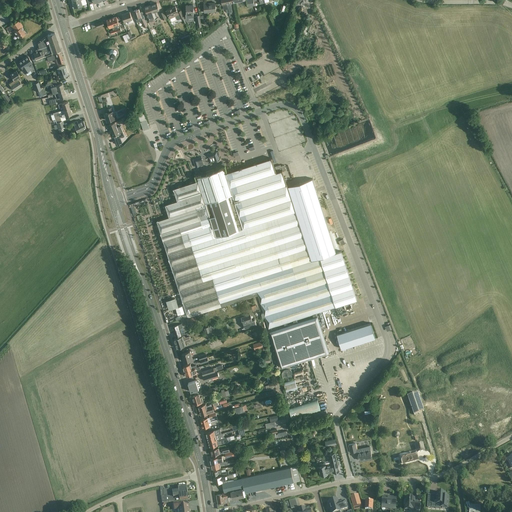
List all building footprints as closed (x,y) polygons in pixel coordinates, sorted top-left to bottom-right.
[(229,11),(226,0),(217,0),(220,5),(223,5),(224,10),(226,9),(227,13),(229,12),(229,11)] [(157,3),(150,5),(155,19),(157,18),(155,12),(159,10),(157,3)] [(204,4),(204,9),(204,13),(216,12),(215,3),(204,4)] [(155,19),(150,5),(144,7),(147,15),(147,14),(149,21),(155,19)] [(175,6),(166,11),(170,19),(175,16),(177,20),(178,20),(180,19),(181,19),(184,17),(181,11),(178,12),(175,6)] [(137,22),(141,21),(143,25),(144,27),(147,26),(144,18),(145,18),(143,12),(140,13),(139,9),(133,11),(137,22)] [(132,20),(130,12),(122,15),(124,22),(132,20)] [(116,16),(111,18),(116,32),(121,31),(120,28),(119,25),(118,21),(116,16)] [(116,32),(111,18),(106,20),(108,25),(109,28),(112,27),(113,30),(110,31),(111,34),(116,32)] [(19,20),(9,26),(13,32),(14,31),(18,38),(26,33),(22,27),(23,26),(19,20)] [(54,33),(48,35),(44,38),(41,40),(41,41),(37,43),(39,48),(35,50),(36,53),(33,54),(35,60),(55,51),(60,50),(54,33)] [(192,42),(191,41),(192,40),(189,35),(182,38),(184,44),(189,42),(189,43),(192,42)] [(109,55),(107,58),(110,60),(112,57),(113,57),(114,57),(115,57),(115,56),(116,56),(116,55),(117,55),(117,54),(117,53),(117,52),(119,49),(119,48),(119,49),(117,47),(116,47),(114,50),(113,50),(112,50),(111,50),(110,51),(110,52),(109,52),(109,53),(109,54),(109,55)] [(57,64),(64,62),(60,51),(51,54),(52,56),(47,57),(48,60),(47,61),(47,62),(55,59),(57,64)] [(28,56),(18,62),(25,73),(30,69),(27,65),(32,62),(28,56)] [(126,68),(132,79),(139,76),(138,72),(145,69),(140,61),(126,68)] [(57,71),(53,72),(54,76),(59,75),(59,77),(64,76),(66,75),(68,74),(65,66),(57,69),(57,71)] [(8,83),(10,86),(14,91),(22,86),(17,78),(20,76),(16,70),(10,74),(14,80),(8,83)] [(123,80),(121,78),(124,76),(121,70),(118,72),(117,70),(110,74),(116,84),(123,80)] [(99,93),(108,90),(105,79),(96,82),(99,93)] [(38,82),(33,84),(36,92),(37,91),(38,91),(41,90),(41,89),(39,82),(38,82)] [(57,85),(50,87),(52,94),(54,93),(64,90),(62,84),(57,85)] [(238,88),(236,89),(240,104),(244,103),(246,109),(252,108),(250,98),(245,100),(240,85),(237,86),(238,88)] [(41,90),(38,91),(40,97),(46,95),(44,88),(41,89),(41,90)] [(64,90),(54,93),(56,100),(60,98),(60,99),(66,97),(64,90)] [(61,107),(62,110),(69,108),(67,101),(57,105),(58,108),(61,107)] [(69,108),(62,110),(63,114),(60,115),(61,118),(72,114),(69,108)] [(112,108),(111,108),(107,109),(108,113),(105,113),(107,121),(117,118),(116,114),(114,115),(112,108)] [(56,122),(61,121),(58,111),(53,113),(56,122)] [(145,113),(138,116),(140,121),(143,131),(150,129),(146,119),(145,113)] [(63,120),(61,121),(56,122),(59,131),(63,130),(63,128),(65,127),(63,120)] [(77,132),(86,128),(83,121),(78,123),(77,121),(73,123),(77,132)] [(115,139),(117,145),(122,143),(120,137),(121,137),(122,138),(124,137),(124,135),(120,126),(117,127),(115,122),(109,124),(114,136),(115,139)] [(143,153),(134,158),(140,167),(148,161),(143,153)] [(157,221),(187,314),(182,316),(183,318),(188,317),(258,295),(263,313),(261,314),(262,318),(265,317),(268,329),(293,321),(293,323),(269,331),(280,368),(328,353),(317,316),(316,316),(316,313),(335,307),(356,300),(341,251),(320,258),(311,261),(282,170),(276,172),(272,158),(228,172),(226,173),(225,172),(225,171),(224,168),(218,170),(214,172),(213,172),(213,171),(213,170),(212,170),(211,170),(210,170),(209,170),(208,171),(208,172),(208,173),(208,174),(207,174),(203,175),(197,177),(198,180),(198,181),(194,182),(173,189),(177,201),(165,205),(169,217),(157,221)] [(357,304),(351,307),(353,313),(359,310),(357,304)] [(241,317),(243,323),(252,320),(250,314),(241,317)] [(335,329),(329,331),(335,351),(375,338),(370,324),(369,324),(366,316),(335,326),(335,329)] [(186,319),(188,325),(197,322),(195,317),(186,319)] [(252,320),(243,323),(245,329),(257,325),(255,319),(252,320)] [(173,326),(176,336),(176,337),(185,334),(181,324),(173,326)] [(190,339),(175,343),(177,348),(186,346),(186,345),(188,344),(187,341),(190,340),(190,339)] [(190,351),(182,353),(182,354),(183,353),(184,358),(183,358),(184,361),(193,359),(190,351)] [(200,366),(197,367),(184,371),(186,376),(186,377),(197,373),(196,370),(200,369),(200,366)] [(219,376),(218,372),(203,376),(205,381),(219,376)] [(283,383),(286,391),(297,387),(295,379),(283,383)] [(196,380),(188,383),(191,392),(199,389),(201,388),(200,382),(199,381),(198,381),(197,381),(196,381),(196,380)] [(228,390),(223,391),(216,394),(217,399),(230,395),(228,390)] [(453,390),(436,397),(446,422),(447,422),(452,435),(478,424),(477,422),(495,416),(489,399),(461,410),(453,390)] [(417,393),(407,396),(414,415),(424,411),(417,393)] [(199,394),(192,396),(195,404),(203,402),(201,397),(200,397),(199,394)] [(317,400),(289,409),(292,420),(321,411),(317,400)] [(206,404),(198,406),(199,409),(200,409),(200,410),(200,411),(215,406),(219,404),(218,402),(211,404),(212,404),(210,405),(207,406),(206,404)] [(215,406),(200,411),(200,412),(201,416),(214,412),(214,410),(224,407),(223,404),(220,405),(215,406)] [(236,413),(244,411),(247,410),(246,407),(247,407),(246,405),(234,408),(236,413)] [(216,412),(211,414),(209,414),(210,417),(200,420),(202,428),(210,426),(209,422),(218,420),(216,412)] [(442,439),(437,427),(425,432),(429,444),(442,439)] [(206,432),(208,438),(222,434),(221,434),(220,429),(206,432)] [(466,432),(468,438),(456,442),(461,455),(490,444),(485,432),(473,437),(470,431),(466,432)] [(208,438),(209,442),(224,438),(223,436),(224,435),(223,433),(221,434),(222,434),(208,438)] [(224,438),(209,442),(210,447),(217,445),(216,443),(221,441),(222,444),(229,442),(227,437),(224,438)] [(356,443),(349,445),(350,453),(354,452),(357,451),(357,449),(357,447),(356,443)] [(416,445),(417,451),(418,453),(424,451),(422,444),(416,445)] [(370,446),(357,449),(357,451),(359,460),(366,459),(366,460),(372,459),(370,446)] [(281,450),(283,459),(289,458),(288,455),(291,455),(290,449),(287,450),(287,449),(281,450)] [(318,466),(320,476),(328,474),(328,473),(333,472),(333,473),(340,471),(335,452),(329,454),(331,464),(326,465),(325,465),(325,464),(324,463),(320,464),(319,465),(320,466),(318,466)] [(400,456),(402,464),(408,462),(409,462),(418,460),(416,452),(400,456)] [(222,456),(215,458),(210,459),(211,464),(221,461),(222,463),(226,462),(225,461),(223,461),(222,456)] [(245,488),(246,496),(251,495),(250,492),(299,481),(296,466),(243,478),(245,488)] [(221,476),(214,477),(215,483),(223,481),(223,480),(226,479),(234,477),(233,473),(229,474),(221,476)] [(245,488),(243,478),(222,482),(224,492),(222,492),(222,493),(230,491),(245,488)] [(164,491),(164,496),(187,493),(187,491),(186,487),(178,488),(179,491),(173,492),(172,490),(168,491),(168,489),(164,490),(164,491)] [(246,496),(245,488),(230,491),(222,493),(223,495),(224,495),(225,498),(228,497),(231,496),(232,499),(241,497),(241,498),(246,497),(245,496),(246,496)] [(164,491),(160,491),(162,502),(162,504),(174,502),(173,498),(179,497),(180,500),(188,499),(190,499),(190,495),(187,495),(188,495),(187,493),(164,496),(164,491)] [(223,495),(222,493),(217,495),(218,504),(223,503),(229,502),(228,497),(225,498),(224,495),(223,495)] [(428,495),(428,508),(431,508),(431,504),(441,504),(440,507),(442,507),(442,508),(446,509),(447,508),(448,508),(449,497),(445,497),(446,493),(445,493),(443,493),(437,493),(436,497),(435,497),(435,496),(428,495)] [(350,497),(353,507),(361,505),(358,495),(350,497)] [(383,497),(382,506),(390,506),(390,509),(395,510),(396,498),(383,497)] [(420,510),(420,503),(416,503),(414,503),(414,498),(412,498),(412,497),(408,497),(408,498),(406,498),(406,501),(404,501),(404,505),(405,505),(405,510),(413,510),(413,509),(420,510)] [(338,511),(340,511),(341,511),(340,510),(347,508),(345,501),(338,503),(337,499),(329,502),(331,511),(338,511)] [(289,502),(291,509),(297,508),(295,500),(289,502)] [(183,502),(173,503),(174,507),(179,506),(179,511),(189,511),(188,509),(189,509),(189,505),(184,506),(183,502)]
